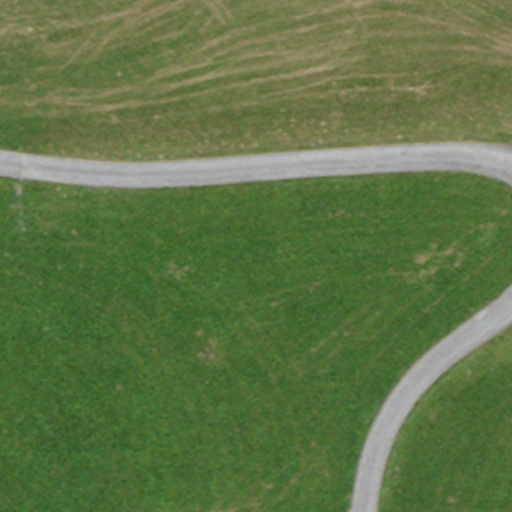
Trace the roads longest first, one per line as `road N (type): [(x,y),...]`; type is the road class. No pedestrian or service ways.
road 1 (residential): [(511,166),(456,156),(162,177),(0,168)]
road 2 (residential): [(365,511),(381,440),(406,395),(511,306)]
